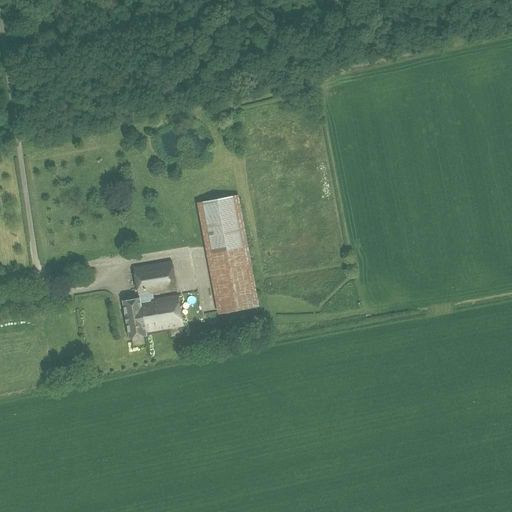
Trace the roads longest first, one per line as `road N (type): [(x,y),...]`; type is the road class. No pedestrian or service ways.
road 1 (track): [(61,293),(40,279),(0,13)]
road 2 (track): [(178,255),(124,261),(107,284),(61,293)]
